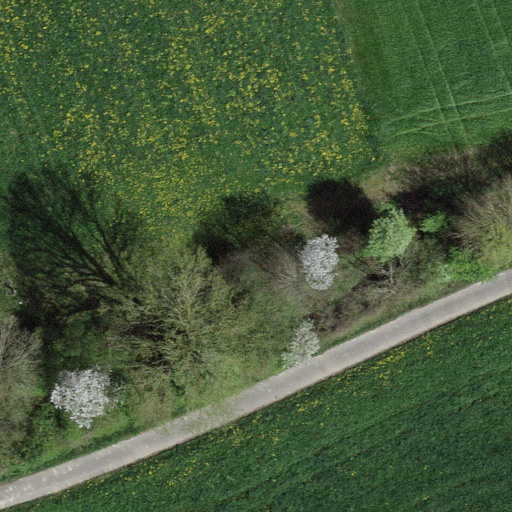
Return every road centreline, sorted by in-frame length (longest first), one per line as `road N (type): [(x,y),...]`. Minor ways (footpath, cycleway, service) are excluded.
road 1 (track): [(0,492),(113,460),(511,284)]
road 2 (track): [(511,159),(441,166),(296,230)]
